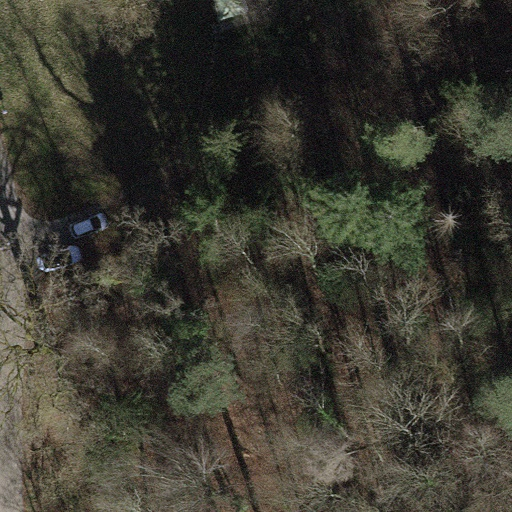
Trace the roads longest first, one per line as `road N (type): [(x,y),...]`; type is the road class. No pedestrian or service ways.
road 1 (track): [(12,251),(107,212),(199,153),(243,95),(260,32)]
road 2 (track): [(9,511),(12,251),(0,198)]
